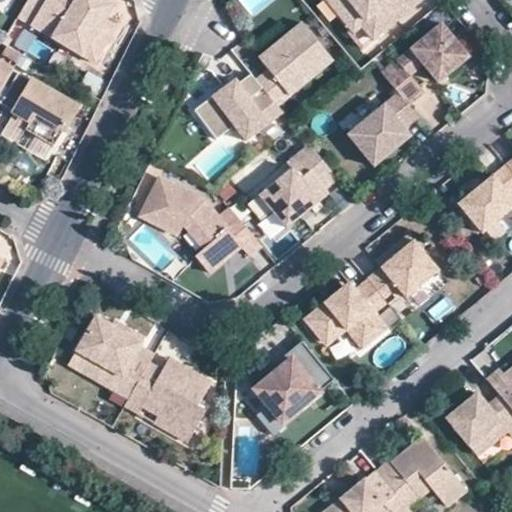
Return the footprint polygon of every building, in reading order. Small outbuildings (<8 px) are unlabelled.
[(28,0),(18,17),(82,56),(104,19),(113,5),(105,0),(28,0)] [(351,0),(330,0),(354,28),(361,22),(366,18),(351,0)] [(361,22),(374,37),(419,0),(351,0),(366,18),(361,22)] [(257,78),(263,86),(278,104),(334,58),(303,21),(260,57),(269,68),(257,78)] [(350,31),(363,46),(374,37),(361,22),(354,28),(350,31)] [(412,47),(424,62),(439,80),(469,55),(442,22),(412,47)] [(411,73),(424,62),(412,47),(398,58),(411,73)] [(399,91),(409,103),(425,90),(411,73),(398,58),(382,71),(399,91)] [(0,90),(13,68),(0,60),(0,90)] [(54,146),(77,107),(18,72),(0,103),(30,121),(25,129),(54,146)] [(235,78),(227,85),(229,88),(238,81),(235,78)] [(278,104),(263,86),(250,96),(238,81),(229,88),(227,85),(213,95),(247,139),(283,110),(278,104)] [(387,146),(408,129),(405,126),(419,115),(409,103),(399,91),(348,132),(375,165),(391,151),(387,146)] [(412,134),(408,129),(387,146),(391,151),(412,134)] [(308,203),(311,207),(330,191),(327,187),(339,177),(310,142),(287,161),(292,167),(248,203),(261,219),(273,209),(287,226),(303,213),(300,210),(308,203)] [(511,194),(511,168),(507,162),(482,183),(471,192),(459,202),(483,231),(511,206),(511,195),(511,194)] [(262,244),(231,206),(219,216),(206,200),(160,177),(141,215),(178,234),(185,223),(205,247),(196,254),(210,271),(242,245),(250,255),(262,244)] [(466,187),(471,192),(482,183),(477,177),(466,187)] [(303,213),(311,207),(308,203),(300,210),(303,213)] [(382,266),(368,277),(387,300),(389,302),(403,290),(406,295),(439,268),(409,233),(394,245),(399,251),(382,266)] [(399,251),(394,245),(377,260),(382,266),(399,251)] [(387,300),(368,277),(356,287),(340,300),(334,293),(304,317),(322,338),(336,327),(347,328),(363,347),(388,326),(375,310),(387,300)] [(350,280),(334,293),(340,300),(356,287),(350,280)] [(112,323),(97,315),(77,350),(123,376),(115,389),(129,397),(151,360),(154,353),(141,345),(146,337),(126,325),(123,330),(112,323)] [(115,319),(112,323),(123,330),(126,325),(115,319)] [(327,344),(347,328),(336,327),(322,338),(327,344)] [(335,378),(303,339),(287,352),(292,357),(277,370),(256,387),(269,404),(283,421),(301,406),(335,378)] [(123,376),(77,350),(70,363),(115,389),(123,376)] [(292,357),(287,352),(273,364),(277,370),(292,357)] [(170,356),(168,360),(184,369),(187,365),(170,356)] [(156,412),(193,433),(207,408),(199,404),(212,380),(187,365),(184,369),(168,360),(163,368),(151,360),(129,397),(125,404),(139,412),(143,405),(156,412)] [(511,378),(510,381),(505,375),(500,369),(488,379),(502,397),(511,408),(511,378)] [(503,425),(506,429),(511,435),(511,434),(511,408),(502,397),(489,407),(485,403),(474,390),(444,416),(476,454),(495,438),(492,434),(503,425)] [(498,393),(485,403),(489,407),(502,397),(498,393)] [(301,406),(283,421),(269,404),(258,414),(275,434),(304,410),(301,406)] [(189,440),(193,433),(156,412),(152,419),(189,440)] [(495,438),(506,429),(503,425),(492,434),(495,438)] [(395,465),(390,459),(376,470),(393,489),(406,505),(429,485),(446,504),(466,488),(420,434),(406,445),(411,451),(395,465)] [(406,445),(390,459),(395,465),(411,451),(406,445)] [(412,511),(406,505),(393,489),(379,501),(363,481),(326,511),(412,511)]
